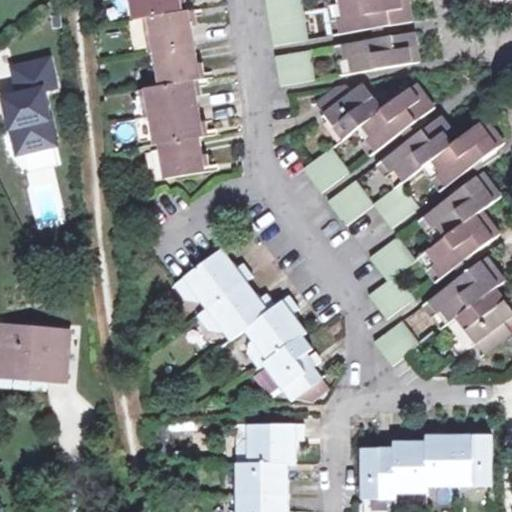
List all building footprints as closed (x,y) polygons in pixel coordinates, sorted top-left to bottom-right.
[(130,0),(133,19),(148,17),(152,42),(160,87),(145,89),(150,120),(153,139),(155,146),(159,145),(160,152),(145,154),(150,182),(205,173),(199,138),(202,137),(194,81),(200,80),(189,10),(181,12),(179,0),(130,0)] [(300,0),(267,0),(276,47),(308,41),(300,0)] [(408,0),(342,0),(346,19),(339,20),(342,35),(374,29),(384,28),(412,23),(408,0)] [(148,17),(133,19),(131,20),(135,45),(152,42),(148,17)] [(385,33),(384,28),(374,29),(375,35),(376,41),(386,39),(385,33)] [(414,34),(386,39),(376,41),(344,46),(346,60),(353,59),(355,74),(418,63),(414,34)] [(310,51),(277,57),(282,87),(315,82),(310,51)] [(46,60),(19,67),(26,93),(1,99),(16,154),(53,144),(39,91),(53,87),(46,60)] [(365,83),(359,87),(369,100),(374,96),(365,83)] [(369,100),(359,87),(352,93),(347,87),(334,89),(315,103),(342,140),(364,124),(373,136),(367,141),(377,153),(403,133),(411,128),(434,110),(416,86),(384,110),(374,96),(369,100)] [(440,118),(417,136),(409,141),(383,161),(391,173),(397,169),(407,182),(434,162),(442,173),(436,178),(445,189),(503,146),(486,124),(458,142),(440,118)] [(153,139),(150,120),(137,122),(140,141),(153,139)] [(414,132),(411,128),(403,133),(406,137),(409,141),(417,136),(414,132)] [(331,149),(303,170),(321,195),(348,174),(331,149)] [(457,267),(472,256),(498,236),(482,213),(500,198),(482,175),(424,218),(433,230),(439,225),(448,237),(429,252),(438,264),(432,268),(441,280),(457,267)] [(346,228),(373,207),(355,182),(327,203),(346,228)] [(402,185),(373,207),(391,229),(420,208),(402,185)] [(398,238),(369,260),(387,284),(369,297),(387,320),(414,300),(396,277),(415,262),(398,238)] [(220,252),(174,287),(185,301),(194,304),(198,300),(206,311),(197,317),(208,331),(218,333),(222,331),(229,341),(243,331),(251,342),(248,344),(246,355),(257,369),(263,365),(290,401),(319,379),(302,356),(310,351),(301,337),(304,335),(290,316),(297,311),(287,298),(273,308),(264,297),(258,301),(244,283),(250,278),(241,266),(234,271),(220,252)] [(475,261),(472,256),(457,267),(464,276),(478,265),(475,261)] [(486,259),(478,265),(464,276),(429,302),(439,315),(445,310),(453,321),(456,318),(484,356),(511,335),(511,334),(505,325),(502,321),(509,316),(501,305),(505,302),(496,290),(504,283),(487,260),(486,259)] [(502,321),(505,325),(511,319),(511,312),(505,302),(501,305),(509,316),(502,321)] [(402,321),(375,342),(392,367),(420,345),(402,321)] [(68,332),(1,327),(0,339),(0,370),(49,375),(49,380),(66,382),(68,332)] [(49,375),(0,370),(0,375),(49,380),(49,375)] [(282,464),(288,464),(296,464),(296,442),(305,442),(304,424),(250,425),(251,437),(247,438),(238,447),(238,511),(288,511),(289,478),(282,478),(282,464)] [(492,487),(490,444),(475,444),(475,437),(459,437),(460,444),(443,444),(443,437),(426,437),(426,444),(426,451),(410,451),(410,444),(395,444),(395,451),(395,458),(377,459),(376,452),(361,452),(361,502),(395,501),(395,495),(426,494),(426,488),(492,487)]
